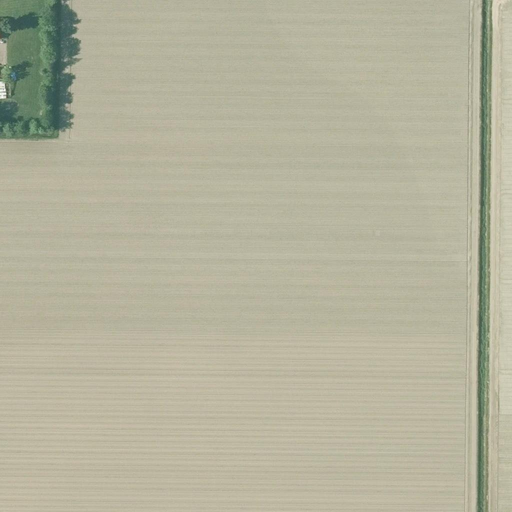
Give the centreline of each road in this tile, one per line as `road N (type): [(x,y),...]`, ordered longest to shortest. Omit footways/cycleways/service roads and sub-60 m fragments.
road 1 (track): [(471,511),(476,0)]
road 2 (track): [(493,9),(487,511)]
